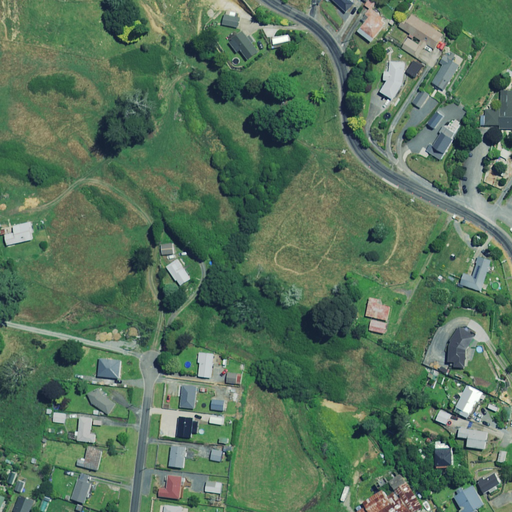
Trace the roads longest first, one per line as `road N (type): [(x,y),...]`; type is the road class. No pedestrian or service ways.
road 1 (residential): [(511,251),(488,226),(370,160),(352,132),(334,48),(270,0)]
road 2 (residential): [(134,511),(155,356)]
